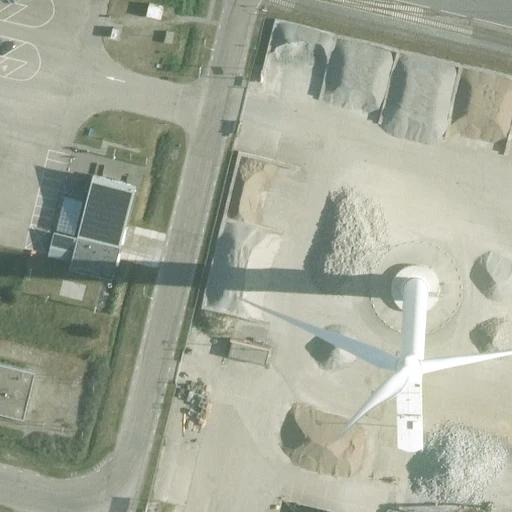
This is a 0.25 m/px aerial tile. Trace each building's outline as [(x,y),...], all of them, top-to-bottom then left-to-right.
[(163,7),(148,4),(146,15),(160,18),(163,7)] [(351,72),(394,74),(395,45),(341,42),(340,50),(346,50),(345,63),(352,63),(351,72)] [(71,261),(70,265),(71,266),(71,265),(99,272),(99,273),(113,276),(134,189),(120,185),(120,186),(92,179),(92,178),(91,178),(73,251),(50,245),(48,255),(71,261)] [(440,283),(414,263),(396,285),(422,305),(440,283)] [(232,340),(228,356),(265,365),(269,349),(232,340)] [(0,412),(24,419),(35,372),(0,363),(0,412)]
